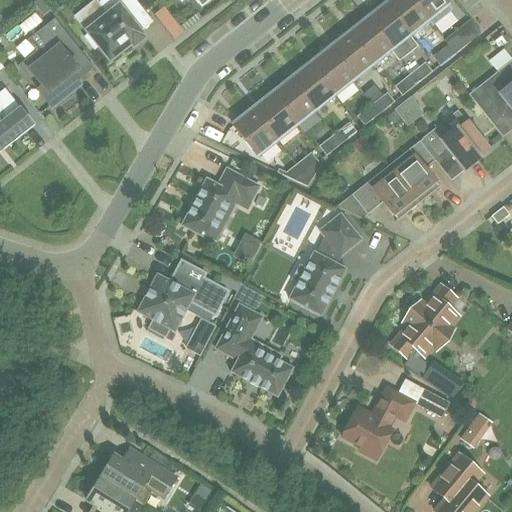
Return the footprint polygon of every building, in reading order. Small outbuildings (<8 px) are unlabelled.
[(43,16),(51,10),(43,0),(37,0),(33,3),(43,16)] [(133,48),(144,40),(141,37),(142,36),(128,18),(140,8),(132,0),(103,0),(98,4),(107,15),(85,32),(87,34),(83,37),(94,51),(98,48),(109,62),(130,45),(133,48)] [(194,0),(201,8),(211,0),(194,0)] [(428,21),(411,0),(391,0),(385,5),(409,36),(428,21)] [(452,10),(443,0),(411,0),(428,21),(432,26),(452,10)] [(409,36),(385,5),(366,20),(390,51),(409,36)] [(390,51),(366,20),(347,35),(371,66),(390,51)] [(184,33),(175,22),(166,29),(175,40),(184,33)] [(81,53),(59,25),(43,37),(52,49),(41,57),(36,52),(17,66),(32,85),(36,82),(46,95),(42,98),(53,111),(73,95),(71,92),(79,85),(72,76),(78,71),(71,62),(81,53)] [(447,45),(454,54),(470,42),(462,33),(447,45)] [(371,66),(347,35),(328,50),(352,80),(371,66)] [(440,66),(454,54),(447,45),(432,57),(440,66)] [(352,80),(328,50),(309,65),(333,95),(352,80)] [(511,61),(469,96),(493,126),(504,118),(509,124),(511,122),(511,61)] [(424,62),(409,75),(417,85),(432,72),(424,62)] [(333,95),(309,65),(290,80),(314,110),(333,95)] [(417,85),(409,75),(394,87),(403,97),(417,85)] [(314,110),(290,80),(271,95),(295,125),(314,110)] [(0,92),(0,117),(2,121),(0,122),(0,152),(34,126),(4,89),(0,92)] [(387,93),(371,105),(379,114),(394,102),(387,93)] [(295,125),(271,95),(252,110),(276,140),(295,125)] [(417,108),(410,98),(394,110),(400,118),(406,126),(416,119),(417,108)] [(379,114),(371,105),(356,117),(364,126),(379,114)] [(276,140),(252,110),(232,125),(256,156),(276,140)] [(394,110),(386,117),(390,122),(395,122),(400,118),(394,110)] [(462,171),(488,150),(457,111),(419,142),(434,162),(447,152),(462,171)] [(333,135),(341,145),(356,132),(349,123),(333,135)] [(341,145),(333,135),(319,147),(326,156),(341,145)] [(434,162),(419,142),(388,167),(418,205),(439,189),(424,170),(435,162),(434,162)] [(295,165),(309,183),(321,165),(311,153),(295,165)] [(307,187),(309,183),(295,165),(286,173),(278,170),(277,173),(307,187)] [(418,205),(388,167),(351,196),(336,207),(362,219),(367,215),(382,204),(397,222),(418,205)] [(206,180),(181,226),(210,242),(211,240),(210,240),(218,225),(223,228),(236,204),(246,210),(258,187),(226,170),(217,186),(207,181),(208,181),(206,180)] [(510,215),(503,207),(491,216),(497,224),(510,215)] [(340,215),(319,232),(330,245),(323,259),(315,254),(313,253),(312,255),(313,255),(305,270),(299,267),(292,281),(298,283),(288,300),(320,317),(345,270),(343,269),(334,265),(339,256),(340,257),(360,241),(340,215)] [(253,269),(265,246),(247,236),(234,259),(253,269)] [(227,292),(202,279),(205,275),(181,262),(169,283),(157,276),(137,313),(153,321),(149,329),(164,337),(168,329),(174,332),(194,294),(219,307),(227,292)] [(223,275),(219,282),(237,292),(241,285),(223,275)] [(237,292),(233,299),(247,306),(254,292),(241,285),(237,292)] [(407,327),(391,346),(405,358),(408,360),(403,366),(417,376),(419,373),(425,376),(429,370),(424,366),(425,364),(419,360),(422,356),(423,357),(432,347),(435,350),(436,351),(441,347),(447,342),(450,336),(453,330),(452,329),(449,327),(457,316),(447,308),(454,299),(440,287),(424,306),(420,303),(409,311),(403,323),(407,327)] [(239,305),(215,350),(237,361),(232,372),(231,371),(230,373),(277,398),(292,369),(290,368),(290,369),(278,362),(281,357),(250,340),(251,338),(242,333),(253,313),(239,305)] [(212,331),(199,324),(186,348),(199,355),(212,331)] [(357,408),(341,438),(360,448),(359,452),(375,461),(391,431),(385,428),(392,415),(404,422),(414,403),(386,388),(371,416),(357,408)] [(480,439),(467,430),(460,439),(473,449),(480,439)] [(164,499),(176,479),(128,450),(121,461),(113,456),(99,478),(134,500),(143,505),(151,492),(164,499)] [(481,474),(459,456),(438,482),(432,488),(431,489),(432,490),(445,501),(435,511),(472,511),(486,496),(472,485),(481,474)] [(126,511),(134,500),(99,478),(85,501),(94,506),(89,511),(126,511)]
